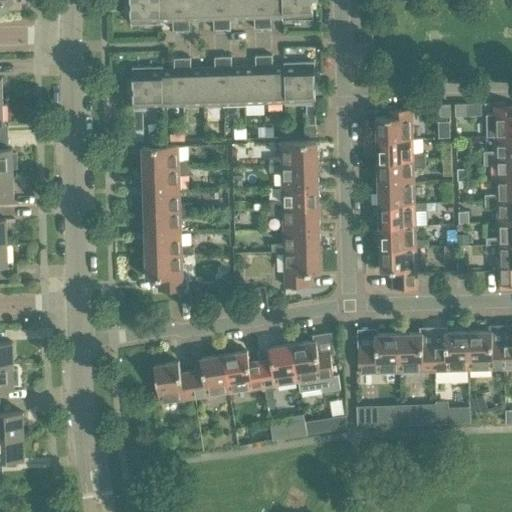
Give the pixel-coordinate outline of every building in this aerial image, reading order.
[(160,0),(161,2),(161,21),(173,20),(173,30),(182,30),(180,0),(160,0)] [(190,19),(202,19),(200,0),(180,0),(182,30),(190,30),(190,19)] [(214,29),(222,29),(221,0),(200,0),(202,19),(214,19),(214,29)] [(231,28),(231,18),(242,18),(241,0),(221,0),(222,29),(231,28)] [(254,17),(254,27),(254,28),(263,27),(261,0),(241,0),(242,18),(254,17)] [(261,0),(263,27),(272,27),(271,17),(283,17),(282,0),(261,0)] [(282,0),(283,17),(283,20),(314,19),(313,0),(282,0)] [(161,23),(161,21),(161,2),(130,3),(131,24),(161,23)] [(255,54),(255,55),(255,65),(244,65),(246,102),(266,101),(264,54),(255,54)] [(273,64),(272,54),(264,54),(266,101),(286,101),(285,82),(284,64),(273,64)] [(181,104),(185,104),(183,56),(174,57),(175,67),(162,68),(163,86),(164,104),(181,104)] [(191,67),(191,57),(191,56),(183,56),(185,104),(205,103),(204,67),(191,67)] [(215,56),(215,66),(204,67),(205,103),(226,103),(224,56),(215,56)] [(244,65),(232,66),(232,56),(224,56),(226,103),(246,102),(244,65)] [(284,61),(284,64),(285,82),(316,82),(315,60),(284,61)] [(132,66),(133,87),(163,86),(162,68),(162,65),(132,66)] [(307,123),(317,123),(316,82),(285,82),(286,101),(286,104),(306,104),(307,123)] [(163,86),(133,87),(134,109),(135,129),(143,128),(143,108),(164,108),(164,104),(163,86)] [(451,115),(451,103),(439,103),(439,115),(451,115)] [(455,103),(456,115),(468,115),(467,103),(455,103)] [(487,135),(495,135),(511,134),(511,104),(495,105),(495,113),(486,114),(487,135)] [(378,139),(413,138),(413,108),(389,109),(389,115),(377,116),(378,139)] [(304,123),(304,136),(317,135),(317,123),(307,123),(304,123)] [(246,127),(235,127),(235,137),(246,137),(246,127)] [(484,157),(511,155),(511,134),(495,135),(496,149),(484,150),(484,157)] [(378,139),(378,160),(425,159),(425,152),(414,152),(413,138),(378,139)] [(318,162),(318,140),(281,141),(282,157),(269,157),(270,164),(318,162)] [(443,142),(444,158),(452,158),(452,142),(443,142)] [(179,160),(179,146),(179,144),(143,145),(143,167),(192,166),(192,159),(179,160)] [(0,170),(13,170),(12,146),(0,146),(0,170)] [(222,155),(214,155),(215,164),(222,164),(222,155)] [(497,178),(511,177),(511,155),(484,157),(484,164),(496,164),(497,178)] [(452,158),(444,158),(444,174),(453,174),(452,158)] [(425,159),(378,160),(379,181),(415,180),(414,166),(426,166),(425,159)] [(319,184),(318,162),(270,164),(270,171),(282,170),(283,185),(319,184)] [(144,189),(180,188),(180,173),(192,173),(192,166),(143,167),(144,189)] [(457,168),(458,180),(468,180),(467,168),(457,168)] [(0,170),(0,193),(13,193),(13,170),(0,170)] [(242,185),(242,175),(234,175),(234,185),(242,185)] [(485,200),(511,199),(511,177),(497,178),(497,192),(485,193),(485,200)] [(415,180),(379,181),(380,203),(415,202),(415,180)] [(453,182),(444,182),(445,201),(454,201),(453,182)] [(319,205),(319,184),(283,185),(283,200),(271,200),(271,207),(319,205)] [(145,210),(193,209),(193,203),(181,203),(180,188),(144,189),(145,210)] [(511,199),(485,200),(486,207),(497,207),(498,221),(511,220),(511,199)] [(415,210),(428,209),(437,209),(437,202),(380,203),(380,225),(416,224),(415,210)] [(320,227),(319,205),(271,207),(271,214),(284,214),(284,228),(320,227)] [(145,232),(181,231),(181,217),(193,217),(193,209),(145,210),(145,232)] [(459,211),(459,223),(469,223),(469,210),(459,211)] [(487,243),(498,243),(511,242),(511,220),(498,221),(498,236),(486,236),(487,243)] [(416,238),(416,224),(380,225),(381,247),(416,246),(429,245),(429,238),(416,238)] [(321,249),(320,227),(284,228),(284,243),(272,243),(272,250),(285,250),(321,249)] [(455,244),(455,230),(447,230),(447,244),(455,244)] [(146,254),(194,252),(194,246),(182,246),(181,231),(145,232),(146,254)] [(457,234),(457,244),(467,244),(467,234),(457,234)] [(0,240),(0,264),(8,264),(7,240),(0,240)] [(511,242),(498,243),(500,289),(511,289),(511,242)] [(382,269),(393,269),(394,292),(418,292),(416,246),(381,247),(382,269)] [(444,259),(457,259),(457,246),(445,246),(444,259)] [(321,249),(285,250),(286,286),(310,285),(310,272),(321,272),(321,249)] [(194,253),(194,252),(146,254),(147,277),(159,276),(159,290),(183,290),(182,253),(194,253)] [(458,271),(468,271),(467,255),(457,255),(458,271)] [(435,370),(470,369),(469,330),(445,331),(446,343),(434,344),(435,370)] [(492,330),(469,330),(470,369),(505,368),(505,342),(493,342),(492,330)] [(423,332),(400,333),(401,371),(435,370),(434,344),(423,344),(423,332)] [(401,371),(400,333),(376,334),(376,345),(359,346),(360,372),(401,371)] [(339,373),(334,374),(330,349),(319,351),(317,339),(293,343),(299,381),(301,390),(322,387),(323,390),(341,387),(339,373)] [(0,364),(14,364),(14,341),(0,341),(0,364)] [(261,360),(265,386),(299,381),(293,343),(270,346),(272,358),(261,360)] [(265,386),(261,360),(250,362),(248,349),(224,353),(230,392),(265,386)] [(192,371),(196,397),(230,392),(224,353),(201,357),(203,369),(192,371)] [(196,397),(192,371),(181,372),(180,360),(155,364),(161,402),(196,397)] [(0,388),(15,388),(15,384),(18,384),(18,368),(15,368),(14,364),(0,364),(0,388)] [(470,399),(471,411),(488,411),(483,396),(470,399)] [(447,399),(436,398),(437,423),(449,422),(447,399)] [(424,402),(425,421),(436,421),(435,401),(424,402)] [(375,404),(357,404),(357,424),(374,424),(375,404)] [(0,435),(24,434),(24,411),(0,411),(0,435)] [(305,412),(293,414),(297,435),(309,433),(305,412)] [(346,415),(333,416),(335,429),(347,427),(346,415)] [(24,434),(0,435),(0,458),(25,458),(24,434)]
